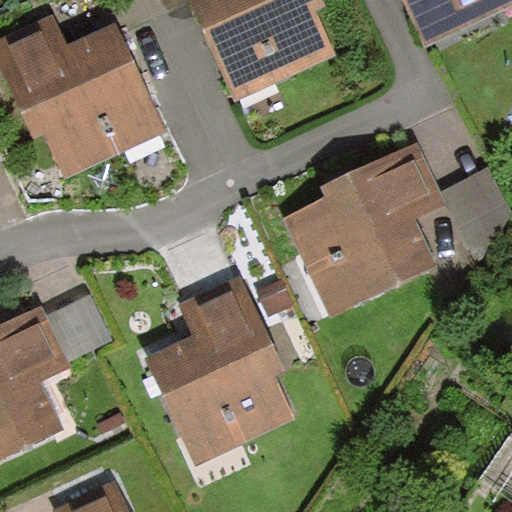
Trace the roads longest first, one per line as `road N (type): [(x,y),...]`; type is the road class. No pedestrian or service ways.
road 1 (residential): [(221,192),(431,91),(389,0)]
road 2 (residential): [(0,256),(26,245),(136,234),(221,192)]
road 3 (residential): [(134,27),(221,192)]
